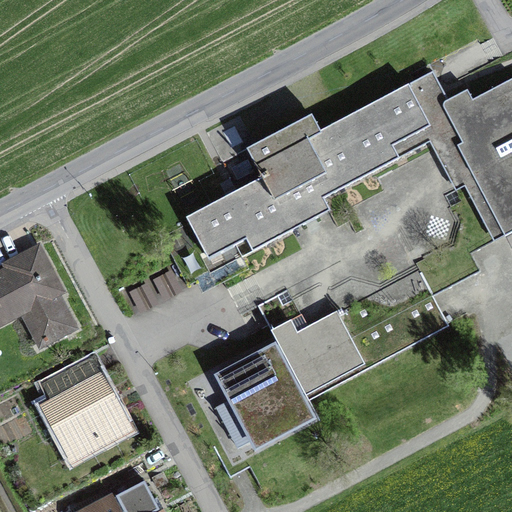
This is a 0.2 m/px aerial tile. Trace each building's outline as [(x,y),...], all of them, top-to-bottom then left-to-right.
[(262,176),(187,215),(223,283),(252,268),(245,257),(333,211),(325,197),(426,144),(449,188),(475,175),(509,239),(511,237),(511,83),(475,103),(470,93),(448,105),(430,70),(316,129),(310,116),(247,148),(262,176)] [(32,245),(0,261),(0,324),(24,313),(40,344),(74,326),(32,245)] [(172,268),(154,278),(166,299),(183,289),(172,268)] [(274,333),(279,344),(215,374),(251,451),(316,420),(307,402),(367,372),(452,328),(424,272),(338,316),(298,336),(292,324),(274,333)] [(142,312),(159,303),(147,281),(130,291),(142,312)] [(99,350),(30,381),(66,460),(135,428),(99,350)] [(164,511),(158,500),(146,476),(121,489),(75,511),(164,511)]
